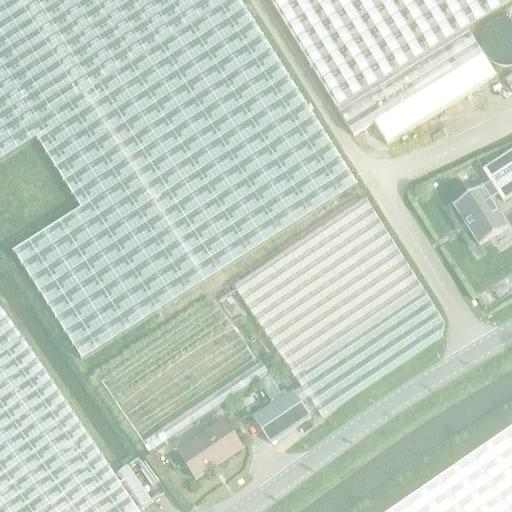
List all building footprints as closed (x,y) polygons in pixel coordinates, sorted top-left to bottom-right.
[(78,206),(13,252),(82,361),(357,186),(238,0),(0,0),(0,165),(35,142),(78,206)] [(511,20),(507,21),(503,22),(497,26),(495,29),(493,33),(491,41),(493,49),(495,53),(497,56),(501,59),(505,61),(511,62),(511,20)] [(501,203),(511,196),(511,156),(484,174),(501,203)] [(481,188),(453,206),(479,246),(507,228),(481,188)] [(301,388),(294,393),(301,404),(309,398),(317,413),(322,419),(440,341),(443,322),(365,199),(364,199),(233,287),(236,292),(301,388)] [(0,511),(136,511),(138,511),(0,312),(0,511)] [(261,364),(142,444),(149,454),(257,381),(267,374),(261,364)] [(310,418),(301,404),(294,393),(292,391),(283,397),(267,374),(257,381),(273,405),(253,418),(271,445),(310,418)] [(242,447),(225,423),(178,455),(195,480),(242,447)] [(511,511),(511,429),(392,511),(511,511)]
